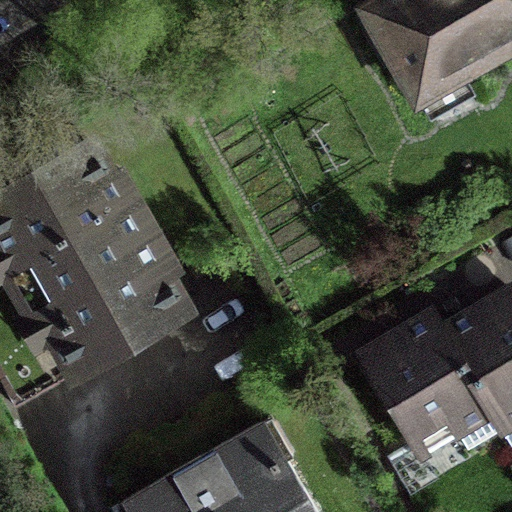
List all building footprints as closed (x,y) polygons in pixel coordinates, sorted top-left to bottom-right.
[(511,0),(383,0),(363,12),(415,102),(511,46),(511,0)] [(71,376),(184,311),(168,284),(171,282),(173,276),(113,173),(107,171),(104,173),(88,145),(40,172),(27,169),(22,183),(0,195),(0,243),(4,241),(19,267),(4,276),(23,310),(39,301),(58,335),(50,340),(71,376)] [(511,295),(509,291),(442,331),(432,314),(430,315),(509,448),(511,446),(511,295)] [(503,440),(508,448),(509,448),(430,315),(361,356),(412,442),(437,427),(450,431),(464,451),(496,432),(503,440)] [(135,511),(313,511),(283,458),(277,462),(256,425),(128,498),(135,511)]
